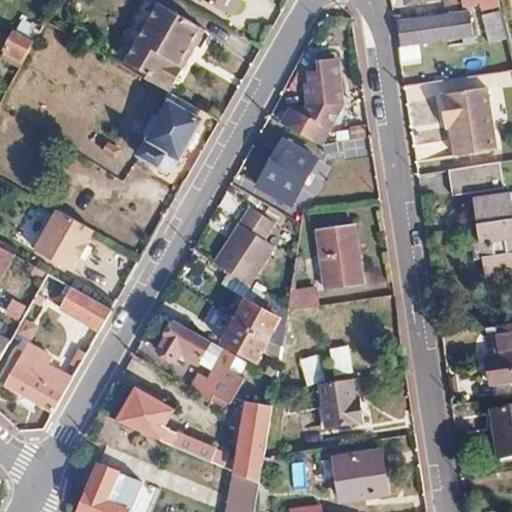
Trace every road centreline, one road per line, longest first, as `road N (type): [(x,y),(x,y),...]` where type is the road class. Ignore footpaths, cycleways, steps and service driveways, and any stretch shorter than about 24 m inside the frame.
road 1 (residential): [(313,0),(40,478)]
road 2 (residential): [(445,511),(363,0)]
